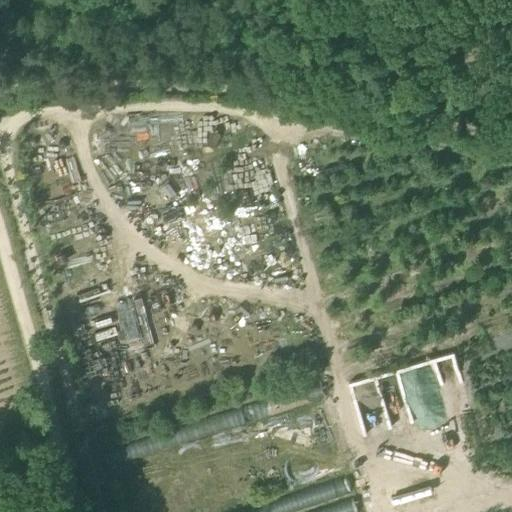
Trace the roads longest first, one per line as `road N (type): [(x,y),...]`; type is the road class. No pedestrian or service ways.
road 1 (unclassified): [(511,138),(297,93),(0,104)]
road 2 (unclassified): [(75,511),(0,238)]
